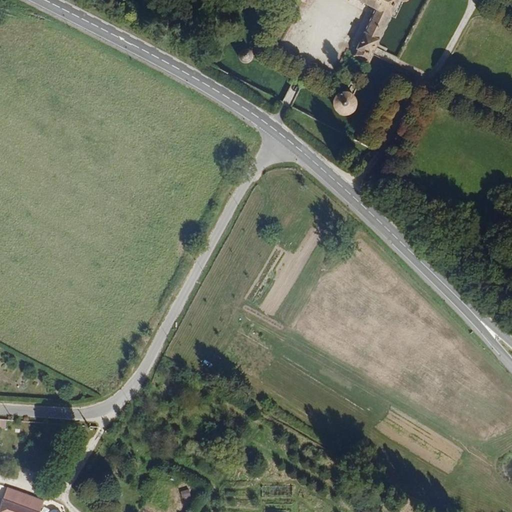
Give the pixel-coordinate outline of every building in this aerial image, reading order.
[(361,0),(378,8),(367,32),(359,49),(356,56),(371,62),(373,56),(381,39),(393,15),(396,17),(404,1),(405,1),(407,1),(410,0),(361,0)] [(254,55),(254,53),(253,52),(251,50),(250,49),(249,49),(247,48),(246,48),(244,49),(243,49),(242,50),(241,50),(240,52),(240,53),(239,55),(239,57),(240,59),(241,61),(243,62),(244,63),(245,63),(247,63),(249,63),(250,62),(252,61),(253,60),(253,59),(254,57),(254,55)] [(358,102),(357,100),(357,97),(355,95),(353,93),(350,91),(347,91),(344,91),(341,92),(338,94),(336,97),(335,100),(335,103),(335,106),(337,108),(338,110),(340,112),(342,113),(344,113),(347,113),(350,113),(352,112),(354,110),(356,107),(357,105),(358,102)] [(13,485),(3,508),(0,506),(0,511),(61,511),(62,511),(57,508),(55,511),(52,509),(51,511),(43,511),(48,499),(13,485)] [(263,496),(292,496),(292,486),(263,486),(263,496)]
